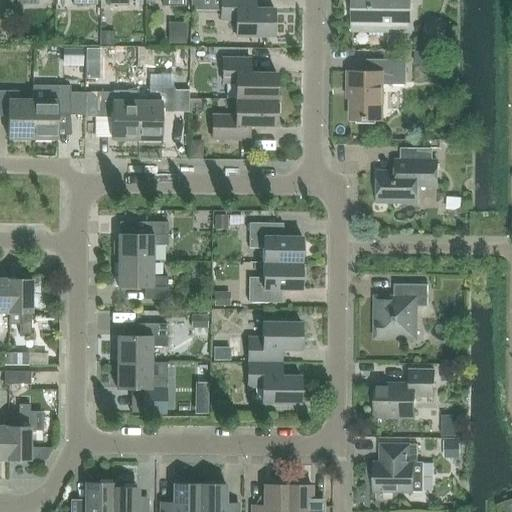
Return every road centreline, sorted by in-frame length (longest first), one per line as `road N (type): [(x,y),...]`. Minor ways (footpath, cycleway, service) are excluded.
road 1 (residential): [(311,185),(337,186),(335,447),(74,444)]
road 2 (residential): [(77,183),(311,185)]
road 3 (residential): [(74,444),(77,243)]
road 4 (residential): [(311,185),(313,0)]
